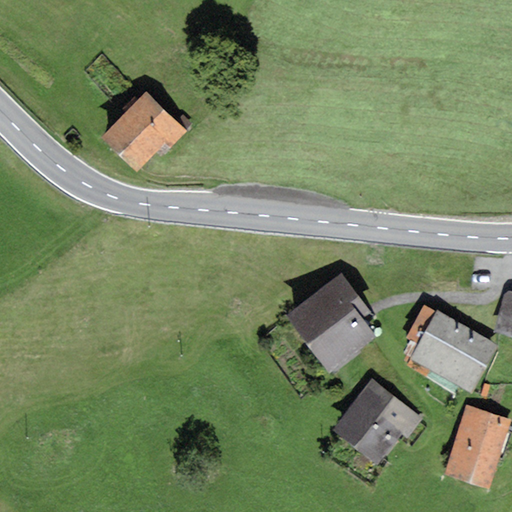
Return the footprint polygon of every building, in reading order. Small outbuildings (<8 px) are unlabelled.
[(146,93),(101,138),(135,171),(165,141),(172,148),(187,133),(146,93)] [(342,273),(285,317),(328,372),(375,336),(360,317),(370,309),(342,273)] [(511,336),(511,292),(504,290),(494,332),(511,336)] [(418,342),(435,312),(424,305),(407,335),(418,342)] [(499,344),(437,309),(435,312),(418,342),(408,359),(470,394),(499,344)] [(372,379),(332,430),(378,467),(403,435),(408,439),(424,420),(418,416),(372,379)] [(489,488),(510,420),(466,406),(445,475),(489,488)]
